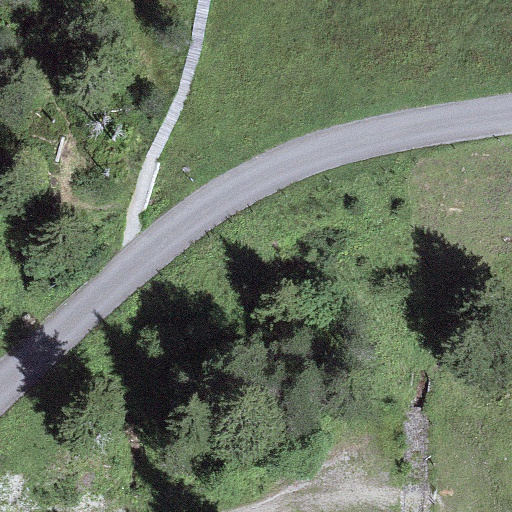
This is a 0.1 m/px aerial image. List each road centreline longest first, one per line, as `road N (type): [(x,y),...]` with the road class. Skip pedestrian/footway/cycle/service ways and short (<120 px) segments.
road 1 (track): [(134,267),(200,210),(312,155),(511,116)]
road 2 (track): [(0,388),(134,267)]
